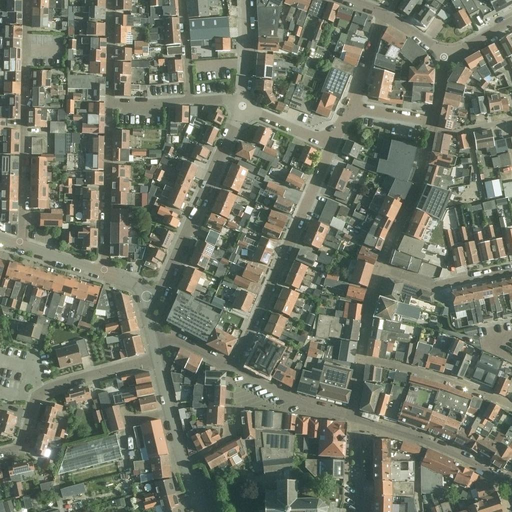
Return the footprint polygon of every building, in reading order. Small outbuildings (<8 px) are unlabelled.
[(22,13),(22,1),(0,0),(0,1),(7,2),(7,8),(0,7),(0,12),(2,12),(22,13)] [(32,0),(33,8),(48,9),(48,7),(48,0),(32,0)] [(84,8),(105,8),(105,0),(87,0),(87,1),(85,1),(84,8)] [(116,0),(116,11),(130,12),(130,14),(136,14),(137,8),(131,8),(131,2),(131,0),(116,0)] [(148,18),(148,19),(148,26),(154,26),(154,20),(162,20),(162,17),(178,16),(176,0),(150,0),(151,8),(151,18),(148,18)] [(218,0),(207,1),(208,5),(188,7),(188,18),(209,17),(208,8),(219,7),(218,0)] [(256,0),(257,9),(281,8),(281,7),(282,0),(256,0)] [(285,21),(289,23),(298,0),(285,0),(284,4),(291,7),(285,21)] [(310,0),(298,0),(289,23),(290,23),(295,9),(302,11),(296,26),(303,28),(307,16),(308,14),(306,13),(310,0)] [(312,0),(308,14),(307,16),(320,20),(326,3),(318,0),(312,0)] [(403,0),(397,9),(408,16),(416,5),(419,7),(424,0),(418,0),(417,0),(403,0)] [(420,12),(414,21),(425,28),(435,14),(434,14),(437,10),(438,10),(445,1),(444,0),(428,0),(427,2),(425,5),(420,12)] [(463,11),(465,10),(459,0),(452,0),(451,2),(457,13),(453,16),(460,30),(471,24),(463,11)] [(459,0),(465,10),(469,17),(470,16),(475,13),(476,14),(478,13),(481,18),(484,17),(485,19),(492,15),(491,13),(495,11),(496,13),(501,9),(500,8),(505,5),(506,7),(511,4),(510,2),(511,2),(510,0),(459,0)] [(333,25),(335,19),(339,8),(328,4),(322,22),(320,21),(315,33),(310,49),(311,49),(308,57),(311,58),(325,22),(333,25)] [(104,20),(105,8),(84,8),(69,7),(69,21),(73,21),(73,13),(89,13),(89,19),(104,20)] [(33,8),(32,18),(52,18),(52,14),(52,9),(48,9),(33,8)] [(257,9),(258,29),(278,30),(281,8),(257,9)] [(339,8),(335,19),(340,21),(338,26),(345,29),(346,25),(348,26),(353,12),(339,8)] [(437,16),(444,21),(451,17),(441,10),(437,16)] [(0,18),(2,18),(2,17),(6,18),(6,25),(21,25),(22,13),(0,12),(0,18)] [(350,42),(353,34),(355,35),(358,25),(363,27),(362,32),(367,33),(369,28),(372,19),(355,13),(349,31),(343,47),(362,51),(364,46),(350,42)] [(116,16),(116,27),(131,28),(148,28),(148,26),(148,19),(140,19),(140,23),(136,23),(135,24),(133,24),(133,17),(116,16)] [(52,18),(32,18),(32,28),(47,28),(48,22),(52,22),(52,18)] [(190,42),(206,41),(216,40),(231,39),(229,18),(189,21),(190,42)] [(163,20),(164,35),(179,34),(178,19),(163,20)] [(79,31),(79,36),(104,37),(104,25),(87,24),(87,32),(79,31)] [(0,49),(8,49),(8,44),(19,45),(19,39),(21,39),(21,28),(5,27),(5,35),(0,34),(0,49)] [(131,37),(131,30),(131,28),(116,27),(115,45),(132,45),(132,37),(131,37)] [(395,71),(400,71),(401,61),(396,58),(408,39),(388,27),(381,40),(377,55),(374,66),(394,72),(395,71)] [(297,45),(302,29),(298,28),(294,39),(289,37),(287,42),(297,45)] [(259,38),(276,40),(282,41),(284,31),(278,30),(258,29),(259,38)] [(179,34),(164,35),(158,35),(150,36),(149,36),(149,43),(148,43),(148,44),(157,43),(157,41),(165,40),(165,46),(179,45),(179,34)] [(511,39),(510,35),(498,42),(507,57),(505,58),(511,68),(511,70),(511,60),(510,57),(511,56),(511,39)] [(91,46),(91,51),(105,51),(106,40),(81,39),(81,45),(91,46)] [(232,52),(231,39),(216,40),(206,41),(206,42),(204,42),(205,47),(213,46),(212,44),(216,44),(217,52),(232,52)] [(282,43),(282,41),(276,40),(259,39),(258,51),(278,52),(278,48),(282,48),(284,49),(283,51),(291,53),(293,46),(282,43)] [(396,58),(401,61),(418,69),(427,58),(428,58),(408,39),(396,58)] [(493,72),(503,67),(506,65),(504,61),(503,62),(493,45),(481,51),(493,72)] [(293,46),(291,53),(297,55),(299,48),(293,46)] [(343,47),(339,60),(339,61),(355,67),(356,67),(356,68),(362,51),(343,47)] [(115,62),(131,63),(131,54),(134,54),(134,55),(142,55),(142,54),(148,54),(148,49),(134,48),(134,51),(115,50),(115,62)] [(171,48),(167,48),(168,56),(172,56),(179,55),(179,48),(171,48)] [(4,61),(20,61),(21,50),(18,50),(8,49),(0,49),(0,54),(4,54),(4,61)] [(105,63),(105,51),(91,51),(77,51),(77,56),(84,56),(84,55),(90,56),(90,63),(105,63)] [(478,53),(463,62),(467,71),(473,74),(477,73),(483,79),(484,78),(491,75),(478,53)] [(258,55),(257,67),(285,70),(286,69),(297,73),(297,66),(284,62),(273,62),(273,57),(258,55)] [(418,69),(401,61),(400,71),(399,82),(433,85),(434,70),(433,70),(427,58),(418,69)] [(334,59),(331,69),(350,76),(350,77),(351,77),(355,67),(339,61),(339,60),(334,59)] [(166,67),(166,74),(182,73),(180,61),(167,62),(167,60),(162,60),(157,60),(157,61),(154,61),(154,67),(166,67)] [(0,72),(20,73),(20,61),(4,61),(4,66),(0,66),(0,72)] [(458,65),(447,82),(463,86),(470,76),(479,83),(482,80),(483,79),(477,73),(473,74),(467,71),(463,62),(461,63),(458,65)] [(105,75),(105,63),(90,63),(90,74),(105,75)] [(115,64),(114,76),(130,76),(130,69),(148,69),(149,63),(131,63),(131,65),(115,64)] [(284,75),(285,70),(257,67),(256,78),(271,80),(272,74),(284,75)] [(321,94),(339,101),(340,101),(350,77),(350,76),(331,69),(321,94)] [(33,71),(33,80),(50,80),(50,75),(60,75),(60,80),(61,80),(67,80),(67,76),(67,71),(63,70),(50,70),(50,72),(33,71)] [(373,70),(367,97),(379,99),(379,101),(387,102),(388,101),(392,101),(392,103),(401,104),(401,102),(402,102),(403,97),(403,92),(391,91),(390,91),(393,76),(373,70)] [(20,84),(20,73),(0,72),(0,77),(4,77),(4,84),(20,84)] [(161,79),(162,81),(163,81),(163,83),(167,83),(167,84),(182,83),(183,83),(182,73),(166,74),(162,74),(163,78),(161,79)] [(299,86),(301,76),(295,74),(292,84),(299,86)] [(96,76),(70,76),(67,76),(67,80),(67,84),(68,84),(68,90),(83,90),(83,95),(73,95),(73,102),(86,102),(104,103),(105,79),(96,79),(96,76)] [(130,80),(130,76),(114,76),(114,86),(130,86),(130,80)] [(33,80),(33,89),(50,89),(50,91),(62,91),(63,87),(52,87),(52,86),(50,86),(50,80),(33,80)] [(483,80),(481,82),(477,86),(483,90),(488,84),(483,80)] [(276,110),(283,112),(285,107),(278,104),(277,107),(273,103),(275,102),(270,93),(271,93),(272,83),(256,81),(255,91),(258,91),(267,106),(271,104),(276,110)] [(391,91),(403,92),(432,95),(433,85),(399,82),(393,81),(391,91)] [(472,92),(474,92),(475,89),(463,86),(447,82),(445,94),(462,98),(463,92),(472,95),(472,92)] [(0,87),(4,88),(4,95),(20,95),(20,84),(4,84),(0,83),(0,87)] [(146,86),(130,86),(114,86),(114,97),(130,98),(130,91),(146,91),(146,86)] [(285,107),(289,108),(293,96),(296,86),(291,86),(284,104),(285,107)] [(299,98),(300,99),(304,88),(297,86),(296,86),(293,96),(299,98)] [(50,89),(33,89),(33,98),(50,98),(50,94),(52,94),(52,96),(58,96),(58,100),(63,100),(63,96),(67,97),(67,91),(62,91),(50,91),(50,89)] [(431,105),(432,95),(403,92),(403,97),(412,98),(411,103),(431,105)] [(491,92),(486,93),(490,114),(502,112),(509,110),(507,99),(500,101),(498,92),(491,94),(491,92)] [(313,104),(311,111),(316,113),(328,118),(331,111),(334,113),(335,113),(339,101),(321,94),(317,93),(313,103),(313,104)] [(445,94),(442,106),(457,109),(459,102),(470,105),(470,100),(462,98),(445,94)] [(293,96),(289,108),(294,110),(299,98),(293,96)] [(5,97),(5,108),(20,108),(20,98),(5,97)] [(50,105),(50,98),(33,98),(33,108),(59,108),(59,104),(52,104),(52,105),(50,105)] [(294,110),(299,112),(304,100),(300,99),(299,98),(294,110)] [(486,114),(483,98),(472,100),(475,116),(486,114)] [(299,112),(304,113),(308,102),(304,100),(299,112)] [(313,103),(308,102),(304,113),(309,115),(311,111),(313,104),(313,103)] [(77,111),(77,115),(103,116),(104,105),(89,104),(88,113),(86,113),(86,111),(77,111)] [(460,109),(457,109),(442,106),(439,119),(453,122),(455,122),(456,117),(466,119),(467,111),(460,109)] [(0,119),(7,120),(19,120),(20,108),(5,108),(0,107),(0,119)] [(175,123),(172,123),(170,123),(170,136),(177,136),(177,124),(188,123),(189,107),(176,107),(175,123)] [(222,112),(213,108),(204,107),(202,112),(209,115),(207,120),(220,126),(224,118),(221,116),(222,112)] [(51,123),(51,118),(46,118),(46,110),(28,110),(28,128),(50,128),(51,128),(51,123)] [(73,115),(73,122),(81,122),(82,119),(84,119),(87,119),(87,125),(82,125),(82,134),(103,135),(103,116),(77,115),(73,115)] [(197,119),(197,118),(190,115),(190,123),(203,129),(197,141),(202,143),(202,142),(212,146),(219,130),(209,126),(209,127),(207,126),(208,124),(197,119)] [(0,119),(0,142),(1,142),(3,143),(19,143),(19,131),(3,130),(4,127),(7,127),(7,120),(0,119)] [(454,123),(455,122),(453,122),(439,119),(437,128),(448,130),(460,127),(460,124),(454,123)] [(51,123),(51,128),(50,128),(50,134),(54,134),(65,134),(66,134),(66,123),(51,123)] [(271,133),(259,127),(253,142),(265,147),(266,146),(271,149),(274,141),(271,140),(274,134),(271,133)] [(113,131),(113,150),(128,150),(129,132),(113,131)] [(474,134),(477,150),(486,148),(487,153),(490,152),(491,157),(496,156),(491,131),(474,134)] [(65,134),(65,140),(65,145),(65,150),(65,152),(71,153),(71,148),(72,148),(72,144),(80,144),(80,134),(66,134),(65,134)] [(432,153),(446,156),(447,153),(447,151),(457,153),(459,154),(461,153),(467,155),(469,154),(468,149),(465,136),(454,138),(436,134),(433,149),(432,153)] [(88,146),(88,155),(103,156),(103,138),(88,137),(88,146)] [(416,148),(416,147),(383,140),(383,141),(380,155),(379,160),(411,168),(415,148),(416,148)] [(342,153),(341,153),(354,159),(352,165),(370,173),(372,167),(372,166),(373,161),(373,160),(358,154),(361,147),(347,141),(342,153)] [(242,142),(236,155),(249,161),(252,155),(257,157),(260,150),(242,142)] [(18,155),(19,143),(3,143),(3,145),(4,145),(4,149),(0,148),(0,154),(15,155),(18,155)] [(290,166),(293,159),(295,154),(298,147),(290,143),(282,163),(290,166)] [(210,151),(196,145),(191,157),(201,162),(203,158),(206,159),(210,151)] [(278,152),(271,149),(266,146),(265,147),(263,152),(276,158),(278,152)] [(293,159),(290,166),(300,171),(304,164),(310,166),(316,152),(305,148),(301,157),(295,154),(293,159)] [(146,151),(128,150),(113,150),(112,162),(128,162),(128,156),(143,157),(143,155),(146,155),(146,151)] [(432,153),(429,165),(442,169),(447,170),(448,166),(454,166),(455,161),(456,158),(450,157),(446,156),(432,153)] [(0,159),(2,159),(1,176),(2,176),(18,176),(18,158),(15,158),(15,155),(0,154),(0,159)] [(373,161),(372,166),(372,167),(377,169),(376,174),(387,176),(396,180),(401,183),(402,182),(404,183),(404,182),(406,183),(407,183),(409,184),(410,181),(408,177),(411,168),(379,160),(380,155),(375,154),(373,160),(373,161)] [(31,158),(31,170),(46,170),(46,162),(55,162),(55,156),(54,156),(42,155),(41,155),(41,158),(31,158)] [(102,171),(103,156),(88,155),(86,155),(86,170),(102,171)] [(275,169),(279,160),(275,158),(271,167),(275,169)] [(176,169),(180,171),(194,177),(198,167),(185,161),(182,167),(178,165),(176,169)] [(232,165),(228,176),(251,186),(253,181),(245,178),(248,172),(252,174),(254,169),(239,162),(237,167),(232,165)] [(336,167),(331,177),(347,183),(349,178),(355,181),(359,170),(347,165),(345,171),(336,167)] [(440,174),(442,169),(429,165),(426,175),(450,182),(451,178),(440,174)] [(112,178),(127,179),(131,179),(131,177),(129,177),(129,167),(112,167),(112,178)] [(300,180),(303,175),(293,169),(285,184),(300,191),(304,182),(300,180)] [(31,174),(31,185),(46,185),(46,182),(51,182),(51,174),(46,174),(46,170),(31,170),(31,174)] [(157,170),(155,175),(162,178),(164,173),(157,170)] [(268,173),(261,170),(258,176),(264,179),(268,173)] [(146,178),(152,179),(154,173),(147,171),(146,178)] [(189,189),(194,177),(180,171),(175,183),(189,189)] [(102,173),(86,173),(86,180),(76,180),(76,186),(86,186),(102,186),(102,173)] [(160,183),(162,178),(155,175),(153,180),(160,183)] [(265,192),(268,193),(282,199),(286,191),(279,188),(281,182),(267,175),(261,189),(265,191),(265,192)] [(446,192),(447,187),(448,187),(450,182),(426,175),(422,185),(423,185),(436,189),(446,192)] [(0,200),(17,201),(18,176),(2,176),(1,185),(0,184),(0,193),(1,193),(1,199),(0,198),(0,200)] [(228,176),(223,187),(239,193),(241,187),(249,191),(251,186),(228,176)] [(387,176),(381,189),(389,193),(403,200),(411,185),(407,183),(406,183),(404,182),(404,183),(402,182),(401,183),(396,180),(387,176)] [(345,189),(347,183),(331,177),(327,187),(336,191),(334,196),(346,202),(350,191),(345,189)] [(112,178),(112,193),(127,193),(127,179),(112,178)] [(498,180),(484,183),(487,199),(501,196),(498,180)] [(184,200),(189,189),(175,183),(172,189),(165,186),(163,191),(184,200)] [(508,183),(502,184),(505,198),(505,199),(508,198),(509,199),(511,198),(508,183)] [(48,185),(46,185),(31,185),(31,201),(31,209),(49,210),(49,200),(48,200),(48,185)] [(442,221),(447,199),(445,198),(448,192),(446,192),(436,189),(423,185),(421,188),(412,209),(431,217),(442,221)] [(378,188),(372,200),(397,212),(401,204),(403,200),(389,193),(378,188)] [(83,196),(83,202),(98,202),(98,192),(90,192),(90,190),(75,189),(75,196),(83,196)] [(265,191),(261,189),(258,195),(275,202),(273,208),(288,215),(293,205),(282,200),(282,199),(268,193),(265,192),(265,191)] [(222,190),(217,202),(241,212),(247,215),(251,216),(254,210),(247,207),(246,209),(242,208),(243,207),(236,204),(236,205),(234,204),(237,197),(222,190)] [(179,210),(184,200),(163,191),(161,196),(168,199),(166,204),(179,210)] [(112,205),(126,205),(131,205),(131,194),(129,194),(129,193),(127,193),(112,193),(112,205)] [(156,197),(148,194),(148,199),(158,204),(159,200),(155,198),(156,197)] [(158,204),(148,199),(148,208),(151,209),(152,205),(156,207),(158,204)] [(2,212),(17,212),(17,201),(0,200),(0,207),(2,207),(2,212)] [(328,200),(325,205),(336,210),(338,204),(328,200)] [(393,221),(397,212),(372,200),(368,209),(393,221)] [(98,212),(98,202),(83,202),(82,211),(98,212)] [(238,217),(241,212),(217,202),(212,212),(227,219),(230,212),(233,213),(234,215),(238,217)] [(494,202),(482,205),(484,212),(496,210),(494,202)] [(334,215),(336,210),(325,205),(323,210),(334,215)] [(337,215),(346,218),(349,210),(341,206),(337,215)] [(176,229),(179,221),(180,221),(176,219),(178,215),(160,207),(157,215),(164,218),(162,223),(176,229)] [(462,245),(463,248),(466,266),(478,264),(474,243),(468,244),(460,208),(454,209),(462,245)] [(387,232),(393,221),(368,209),(368,210),(378,215),(375,220),(367,216),(366,218),(354,212),(352,216),(365,222),(372,226),(387,232)] [(442,221),(431,217),(412,209),(407,222),(410,224),(423,228),(442,236),(443,222),(442,221)] [(62,224),(62,215),(64,215),(64,210),(51,210),(51,215),(40,215),(40,227),(62,227),(62,224)] [(323,210),(321,215),(331,220),(334,215),(323,210)] [(17,224),(17,212),(2,212),(0,211),(0,218),(2,218),(2,224),(17,224)] [(97,221),(98,212),(82,211),(82,224),(93,224),(94,221),(97,221)] [(111,224),(110,245),(139,245),(139,239),(127,239),(127,211),(112,211),(111,224)] [(259,213),(257,219),(282,230),(287,219),(271,212),(267,220),(264,219),(266,216),(259,213)] [(211,214),(206,227),(220,233),(223,226),(235,231),(237,226),(226,221),(211,214)] [(329,226),(331,220),(321,215),(318,221),(329,226)] [(345,223),(333,217),(329,226),(341,232),(345,223)] [(511,255),(511,226),(507,228),(504,218),(499,219),(503,240),(505,240),(509,257),(511,255)] [(278,240),(282,230),(257,219),(254,224),(261,227),(262,223),(265,224),(262,233),(278,240)] [(307,232),(339,245),(339,244),(341,241),(325,234),(328,228),(312,221),(307,232)] [(369,234),(384,241),(387,232),(372,226),(365,222),(363,225),(360,231),(361,231),(369,234)] [(247,230),(253,233),(256,226),(250,223),(247,230)] [(444,247),(442,236),(423,228),(410,224),(405,235),(427,243),(444,247)] [(74,240),(97,240),(97,230),(94,230),(94,228),(83,227),(83,234),(74,234),(74,240)] [(482,263),(493,260),(490,243),(483,244),(481,232),(479,233),(478,229),(473,230),(476,246),(478,245),(482,263)] [(151,234),(149,240),(153,242),(153,243),(167,249),(174,234),(164,230),(160,238),(151,234)] [(210,231),(208,237),(217,240),(219,235),(210,231)] [(380,251),(384,241),(369,234),(361,231),(359,236),(362,237),(360,243),(367,246),(380,251)] [(449,231),(444,232),(447,247),(448,252),(449,251),(451,251),(455,269),(466,266),(463,248),(454,250),(450,231),(449,231)] [(337,250),(339,245),(307,232),(303,243),(319,249),(321,244),(337,250)] [(342,239),(349,243),(352,238),(345,234),(342,239)] [(448,252),(447,247),(444,247),(427,243),(405,235),(398,252),(395,250),(395,251),(423,262),(426,253),(448,258),(448,252)] [(259,244),(244,238),(241,236),(239,241),(248,245),(271,255),(276,244),(262,238),(259,244)] [(208,237),(205,242),(214,246),(217,240),(208,237)] [(62,240),(61,244),(65,244),(65,245),(82,245),(82,251),(90,251),(90,249),(97,249),(97,240),(74,240),(72,240),(62,240)] [(146,246),(142,259),(146,261),(146,262),(144,266),(153,270),(157,261),(161,263),(165,254),(152,249),(153,246),(152,246),(153,243),(153,242),(149,240),(147,244),(146,246)] [(501,240),(490,243),(493,260),(505,258),(501,240)] [(211,254),(214,248),(199,241),(194,252),(227,267),(229,262),(211,254)] [(267,265),(271,255),(248,245),(239,241),(237,245),(255,253),(252,259),(267,265)] [(229,244),(226,251),(232,254),(235,247),(229,244)] [(110,257),(127,258),(127,250),(137,250),(136,259),(142,259),(146,246),(142,246),(139,246),(139,245),(110,245),(110,255),(110,257)] [(377,257),(368,253),(369,250),(361,247),(357,259),(374,266),(377,257)] [(319,262),(331,266),(334,259),(321,253),(319,258),(300,250),(295,260),(312,268),(315,261),(319,262)] [(423,262),(395,251),(390,264),(408,271),(408,270),(418,274),(423,262)] [(225,271),(227,267),(194,252),(189,263),(204,270),(208,261),(212,263),(211,265),(224,271),(224,270),(225,271)] [(232,254),(229,262),(245,269),(242,277),(258,284),(263,271),(247,264),(239,261),(241,257),(232,254)] [(348,278),(346,282),(353,284),(367,288),(375,267),(373,267),(360,262),(357,261),(353,271),(352,275),(349,274),(348,278)] [(9,279),(16,281),(20,265),(10,262),(5,280),(2,280),(0,287),(0,295),(4,297),(9,279)] [(294,262),(289,274),(311,283),(313,278),(308,276),(306,277),(305,278),(303,277),(307,268),(294,262)] [(31,268),(20,265),(16,281),(10,300),(8,307),(8,308),(15,310),(17,301),(16,301),(21,283),(26,284),(31,268)] [(200,279),(202,274),(188,268),(183,279),(207,289),(209,284),(200,279)] [(24,312),(31,314),(43,272),(33,269),(28,285),(34,287),(29,305),(27,304),(24,312)] [(53,275),(43,272),(31,314),(42,317),(43,313),(38,312),(39,306),(38,304),(43,289),(49,291),(53,275)] [(326,279),(337,282),(339,276),(327,273),(326,279)] [(309,288),(311,283),(289,274),(284,284),(298,290),(301,282),(303,283),(304,285),(309,288)] [(56,312),(66,278),(56,275),(51,292),(55,293),(47,317),(54,319),(56,312)] [(314,276),(313,278),(311,283),(318,286),(320,287),(323,280),(314,277),(314,276)] [(247,289),(250,283),(237,277),(234,284),(247,289)] [(77,282),(66,278),(56,312),(61,314),(66,296),(72,298),(77,282)] [(205,294),(207,289),(183,279),(178,289),(193,296),(195,290),(205,294)] [(357,288),(325,279),(323,286),(347,293),(346,298),(363,302),(366,290),(357,288)] [(401,284),(401,283),(388,279),(382,297),(380,297),(380,298),(398,303),(408,306),(411,297),(431,304),(434,294),(401,284)] [(511,310),(511,288),(510,279),(500,281),(503,295),(508,294),(510,301),(509,301),(511,311),(511,310)] [(247,312),(254,298),(236,290),(238,287),(223,281),(221,285),(235,291),(233,298),(237,299),(234,307),(247,312)] [(497,297),(503,295),(500,281),(490,283),(497,311),(497,313),(502,312),(500,303),(499,304),(497,297)] [(74,299),(80,301),(76,316),(80,317),(90,286),(79,282),(74,299)] [(492,313),(497,311),(490,283),(480,285),(484,300),(489,299),(491,306),(490,306),(492,313)] [(480,285),(471,287),(480,324),(489,322),(488,317),(483,318),(481,308),(480,308),(478,301),(484,300),(480,285)] [(100,289),(90,286),(80,317),(79,321),(78,324),(77,328),(77,329),(89,333),(92,325),(81,322),(81,319),(83,320),(83,318),(85,318),(89,303),(95,305),(100,289)] [(466,288),(461,290),(464,304),(466,311),(471,310),(472,315),(473,315),(475,325),(480,324),(471,287),(466,288)] [(283,288),(278,299),(302,309),(308,312),(310,307),(296,301),(298,295),(283,288)] [(133,310),(130,298),(112,292),(102,289),(96,310),(106,312),(107,315),(117,313),(117,314),(133,310)] [(321,293),(315,290),(311,298),(317,301),(321,293)] [(463,304),(464,304),(461,290),(450,292),(455,313),(465,311),(463,304)] [(181,332),(184,333),(184,332),(206,343),(207,344),(215,329),(224,312),(222,311),(210,306),(177,291),(176,295),(177,295),(175,299),(165,322),(181,331),(181,332)] [(210,306),(222,311),(225,303),(213,298),(210,306)] [(420,309),(408,306),(398,303),(380,298),(374,318),(392,321),(391,322),(400,324),(402,316),(417,321),(420,309)] [(8,307),(10,300),(4,299),(2,305),(8,307)] [(300,314),(302,309),(278,299),(273,310),(289,317),(293,308),(296,309),(295,311),(296,313),(300,314)] [(336,311),(334,318),(360,322),(363,305),(350,304),(345,303),(344,313),(336,311)] [(310,307),(308,312),(316,315),(318,309),(311,306),(310,307)] [(117,313),(107,315),(107,319),(118,317),(119,323),(119,324),(136,320),(133,310),(117,314),(117,313)] [(244,320),(224,312),(215,329),(207,344),(206,345),(217,351),(230,325),(239,329),(244,320)] [(272,313),(268,323),(290,332),(291,330),(294,331),(295,328),(288,325),(287,328),(284,327),(287,319),(272,313)] [(305,324),(311,327),(315,316),(309,314),(305,324)] [(357,342),(360,322),(334,318),(319,315),(315,338),(328,340),(329,337),(357,342)] [(18,332),(16,340),(27,344),(28,342),(31,343),(33,339),(38,340),(40,334),(46,336),(51,320),(38,317),(35,326),(27,324),(26,328),(20,327),(17,327),(17,332),(18,332)] [(67,325),(77,328),(78,324),(79,321),(69,318),(67,325)] [(400,324),(391,322),(392,321),(374,318),(372,330),(387,332),(404,335),(404,331),(400,330),(401,324),(400,324)] [(119,323),(105,326),(105,333),(121,330),(122,335),(139,331),(136,320),(119,324),(119,323)] [(268,323),(264,333),(278,339),(280,335),(283,336),(288,338),(295,341),(298,336),(290,332),(268,323)] [(230,325),(217,351),(228,356),(236,340),(230,337),(235,328),(239,330),(239,329),(230,325)] [(476,328),(464,331),(465,337),(477,334),(476,330),(476,328)] [(372,330),(369,340),(394,345),(394,344),(385,342),(387,337),(408,340),(408,335),(404,335),(387,332),(372,330)] [(295,341),(304,345),(306,341),(306,339),(301,337),(298,336),(295,341)] [(120,350),(119,352),(121,360),(128,358),(144,354),(140,337),(123,341),(125,349),(120,350)] [(275,339),(272,345),(268,353),(257,348),(248,366),(268,376),(274,365),(273,364),(276,357),(277,358),(284,344),(275,339)] [(430,352),(425,367),(445,373),(446,372),(451,374),(464,344),(453,339),(448,350),(442,348),(441,351),(432,348),(431,350),(431,349),(430,352)] [(76,345),(55,351),(60,369),(69,366),(69,365),(73,363),(73,365),(82,363),(81,359),(89,357),(84,340),(76,342),(76,345)] [(392,353),(394,345),(369,340),(366,356),(384,360),(386,351),(392,353)] [(306,341),(304,345),(301,350),(308,353),(311,342),(306,341)] [(336,349),(327,348),(321,347),(320,351),(316,350),(318,344),(311,342),(308,353),(307,357),(326,361),(332,363),(333,360),(353,364),(357,343),(342,341),(341,351),(336,350),(336,349)] [(409,364),(412,344),(406,343),(403,363),(409,364)] [(284,350),(291,353),(294,347),(287,344),(284,350)] [(475,348),(464,344),(451,374),(462,378),(462,377),(467,379),(468,378),(472,380),(484,352),(482,351),(481,353),(474,351),(475,348)] [(425,367),(430,352),(417,348),(413,364),(425,367)] [(180,349),(173,363),(182,367),(179,384),(183,385),(184,384),(184,379),(186,369),(184,368),(191,354),(180,349)] [(503,360),(484,352),(472,380),(492,388),(503,360)] [(191,354),(184,368),(186,369),(195,373),(202,359),(191,354)] [(281,383),(289,368),(284,366),(288,358),(283,356),(272,378),(281,383)] [(323,371),(325,363),(325,361),(319,359),(316,369),(323,371)] [(294,371),(289,368),(281,383),(291,388),(300,371),(299,371),(302,366),(297,363),(294,369),(295,370),(294,371)] [(352,371),(325,363),(323,371),(322,373),(316,397),(322,399),(347,405),(349,400),(349,397),(351,392),(348,391),(352,371)] [(364,381),(366,382),(379,383),(382,370),(367,366),(364,381)] [(194,385),(224,387),(225,373),(214,373),(214,368),(204,368),(204,376),(199,375),(194,385)] [(493,392),(504,397),(510,383),(511,383),(511,379),(511,373),(506,369),(504,374),(505,375),(502,379),(499,378),(493,392)] [(303,373),(297,394),(315,399),(316,397),(322,373),(313,371),(312,375),(303,373)] [(134,374),(120,377),(121,381),(135,379),(137,385),(151,383),(149,373),(135,375),(134,374)] [(406,375),(395,373),(391,386),(391,387),(403,389),(406,376),(406,375)] [(403,389),(391,387),(382,418),(397,422),(405,396),(410,377),(406,376),(403,389)] [(426,432),(432,413),(440,386),(410,377),(405,396),(397,422),(426,432)] [(360,411),(372,414),(379,383),(366,382),(360,411)] [(137,395),(130,397),(123,398),(125,404),(138,401),(137,398),(153,394),(151,383),(135,386),(137,395)] [(382,418),(391,387),(391,386),(387,385),(379,383),(372,414),(382,418)] [(194,385),(193,395),(224,397),(224,387),(194,385)] [(432,413),(426,432),(440,437),(456,392),(440,386),(432,413)] [(64,407),(66,406),(70,405),(71,410),(77,408),(76,403),(92,399),(89,389),(84,390),(84,387),(68,391),(68,394),(64,395),(66,402),(63,403),(64,407)] [(105,410),(112,408),(111,406),(107,392),(98,394),(102,410),(105,409),(105,410)] [(456,392),(440,437),(453,442),(460,428),(460,426),(469,407),(479,410),(482,401),(473,397),(456,392)] [(192,406),(223,407),(224,397),(193,395),(192,406)] [(137,414),(158,409),(155,397),(139,401),(141,408),(135,409),(137,414)] [(47,407),(45,415),(55,418),(57,412),(61,413),(63,407),(51,403),(50,408),(47,407)] [(483,417),(487,419),(492,422),(500,409),(490,404),(483,417)] [(222,425),(223,407),(192,406),(192,409),(206,408),(206,424),(222,425)] [(111,433),(124,430),(118,407),(112,408),(105,410),(111,433)] [(84,411),(77,409),(75,415),(82,418),(84,411)] [(0,416),(1,417),(0,418),(0,423),(14,427),(16,418),(12,416),(13,414),(0,410),(0,416)] [(95,425),(104,422),(100,410),(96,412),(92,413),(95,425)] [(256,451),(260,451),(262,462),(263,473),(266,473),(274,472),(277,472),(292,470),(295,434),(297,418),(297,416),(286,415),(282,415),(282,414),(272,414),(272,415),(266,415),(266,413),(255,412),(254,429),(257,430),(258,443),(255,443),(256,451)] [(255,439),(252,413),(241,413),(242,427),(245,440),(255,439)] [(44,429),(55,432),(57,425),(53,423),(55,418),(45,415),(42,423),(45,424),(44,429)] [(474,435),(483,417),(480,422),(476,420),(472,427),(474,428),(472,430),(467,428),(466,430),(460,426),(460,428),(453,442),(465,449),(466,448),(473,434),(474,435)] [(487,419),(483,417),(474,435),(480,438),(486,427),(485,426),(487,421),(486,420),(487,419)] [(297,418),(295,434),(303,435),(302,450),(308,450),(309,439),(308,439),(309,420),(309,419),(297,418)] [(139,450),(141,460),(150,458),(168,456),(161,420),(141,424),(141,425),(133,427),(138,450),(139,450)] [(309,420),(308,439),(309,439),(312,440),(314,440),(314,445),(319,445),(320,445),(321,421),(314,421),(309,420)] [(196,422),(193,422),(206,448),(215,443),(215,442),(220,439),(215,430),(210,433),(209,432),(210,428),(202,427),(202,422),(196,421),(196,422)] [(319,445),(319,456),(344,458),(345,456),(345,442),(345,440),(345,438),(346,438),(346,434),(346,431),(347,424),(333,423),(333,422),(321,421),(320,445),(319,445)] [(487,421),(485,426),(486,427),(491,430),(494,425),(487,421)] [(198,452),(206,448),(193,422),(192,422),(189,423),(193,430),(188,433),(198,452)] [(14,427),(0,423),(0,436),(6,438),(7,435),(11,436),(14,427)] [(473,434),(466,448),(476,454),(477,453),(491,461),(500,446),(487,438),(491,430),(486,427),(480,438),(474,435),(473,434)] [(490,461),(490,462),(502,470),(508,462),(511,464),(511,427),(510,427),(501,444),(500,446),(491,461),(490,461)] [(39,434),(37,442),(47,445),(49,439),(53,440),(55,432),(44,429),(42,435),(39,434)] [(67,449),(58,475),(122,459),(116,435),(67,449)] [(227,444),(220,448),(226,461),(230,458),(235,466),(237,465),(241,462),(240,460),(247,456),(240,437),(234,441),(227,444)] [(373,463),(400,463),(409,463),(414,463),(415,463),(418,456),(420,448),(396,441),(372,441),(373,463)] [(47,445),(37,442),(34,450),(38,451),(36,455),(48,458),(50,452),(46,451),(47,445)] [(220,448),(203,458),(210,470),(218,466),(220,471),(227,467),(233,478),(239,475),(239,474),(235,466),(230,458),(226,461),(220,448)] [(125,459),(131,458),(130,450),(123,451),(125,459)] [(442,475),(454,481),(460,467),(461,466),(427,451),(421,466),(421,494),(447,497),(451,487),(442,488),(442,475)] [(169,468),(168,456),(150,458),(141,460),(142,462),(133,463),(134,472),(169,468)] [(343,480),(344,461),(304,460),(304,468),(318,482),(323,483),(323,479),(343,480)] [(11,485),(14,498),(23,496),(20,483),(16,484),(14,475),(19,474),(19,477),(24,476),(24,477),(25,478),(32,476),(34,475),(33,471),(34,471),(32,463),(28,464),(27,461),(11,465),(12,468),(8,469),(10,479),(3,481),(4,487),(11,485)] [(373,463),(374,481),(382,481),(382,483),(414,482),(414,463),(409,463),(409,471),(401,472),(400,463),(373,463)] [(263,474),(263,473),(262,467),(254,467),(255,475),(263,474)] [(460,467),(454,481),(454,482),(454,484),(458,486),(459,485),(470,489),(473,483),(472,483),(476,482),(479,476),(473,473),(460,467)] [(170,479),(169,468),(134,472),(133,472),(133,477),(152,476),(153,481),(170,479)] [(266,482),(266,490),(266,492),(274,492),(274,491),(274,484),(274,482),(274,480),(274,472),(266,473),(266,482)] [(323,504),(325,503),(323,502),(322,503),(319,501),(319,499),(317,499),(317,501),(312,501),(312,499),(309,499),(309,501),(304,501),(304,499),(302,499),(302,501),(295,501),(295,494),(298,494),(298,491),(295,491),(295,484),(297,484),(297,482),(295,482),(295,480),(294,480),(294,482),(278,482),(278,480),(276,480),(276,482),(274,482),(274,484),(276,484),(276,491),(274,491),(274,492),(266,492),(266,490),(265,490),(265,492),(263,492),(263,494),(265,494),(265,501),(263,502),(263,503),(265,503),(265,508),(257,508),(257,511),(256,511),(325,511),(326,511),(325,509),(328,508),(327,507),(326,507),(323,504)] [(145,503),(175,495),(170,481),(150,486),(153,495),(143,497),(145,503)] [(374,481),(374,497),(392,498),(414,498),(414,482),(382,483),(382,481),(374,481)] [(478,499),(480,498),(494,494),(492,485),(489,486),(487,481),(475,485),(478,499)] [(53,482),(40,485),(42,493),(50,491),(53,482)] [(78,486),(60,490),(62,498),(80,493),(78,486)] [(465,499),(468,492),(463,489),(460,497),(465,499)] [(502,511),(497,493),(494,494),(480,498),(481,503),(468,507),(469,511),(502,511)] [(162,511),(166,511),(179,508),(175,495),(145,503),(142,504),(144,510),(161,506),(162,511)] [(373,511),(416,511),(416,509),(415,505),(391,505),(392,498),(374,497),(373,511)] [(123,499),(115,501),(117,508),(125,506),(123,499)] [(4,503),(6,511),(13,511),(11,501),(4,503)] [(438,504),(434,505),(436,511),(451,511),(449,502),(440,505),(440,506),(439,506),(438,504)] [(467,511),(464,502),(459,504),(461,511),(460,511),(467,511)]
